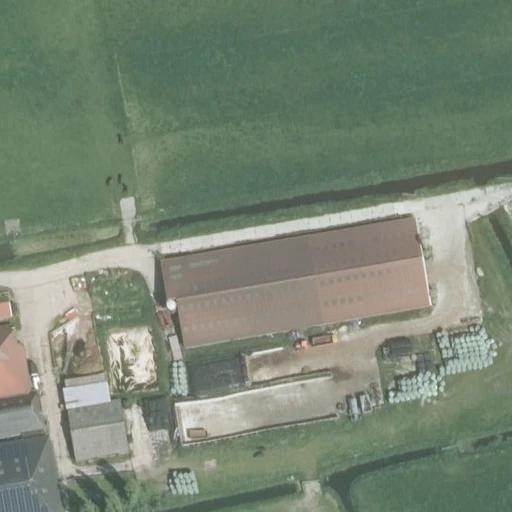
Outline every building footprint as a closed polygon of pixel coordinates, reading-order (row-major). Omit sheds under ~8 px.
[(161,266),(168,307),(177,306),(184,349),(429,306),(416,221),(161,266)] [(0,319),(11,318),(8,299),(0,299),(0,319)] [(16,348),(12,328),(0,329),(0,439),(21,436),(23,444),(0,447),(0,511),(62,511),(49,439),(44,440),(43,432),(44,432),(37,393),(30,395),(22,347),(16,348)] [(250,383),(294,377),(290,350),(247,356),(250,383)] [(202,401),(180,402),(181,442),(203,441),(202,401)] [(76,464),(129,455),(120,403),(67,411),(76,464)]
